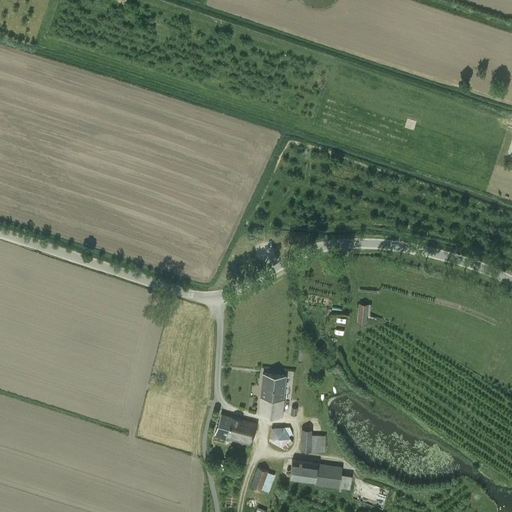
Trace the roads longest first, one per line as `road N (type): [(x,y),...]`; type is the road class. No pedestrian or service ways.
road 1 (unclassified): [(219,299),(307,250),(342,243),(415,249),(511,282)]
road 2 (unclassified): [(219,299),(0,233)]
road 3 (track): [(448,220),(310,175),(269,220),(263,240)]
road 4 (track): [(217,392),(228,410),(263,420),(238,511)]
road 5 (track): [(213,403),(201,402),(192,511)]
